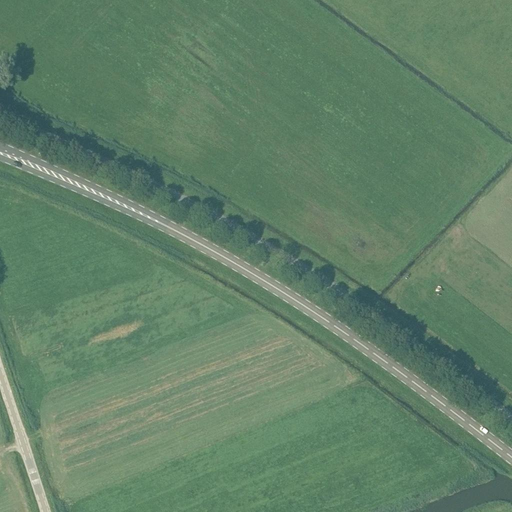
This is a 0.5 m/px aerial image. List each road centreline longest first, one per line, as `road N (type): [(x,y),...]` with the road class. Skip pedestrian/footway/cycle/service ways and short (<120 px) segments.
road 1 (unclassified): [(511,418),(306,269),(0,106)]
road 2 (secondary): [(511,459),(240,265),(0,152)]
road 3 (unclassified): [(44,511),(0,375)]
